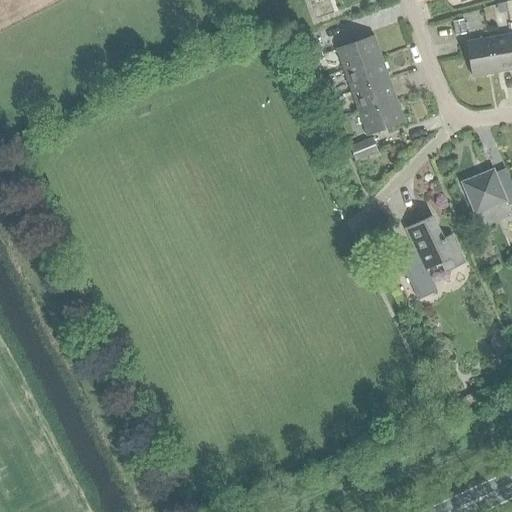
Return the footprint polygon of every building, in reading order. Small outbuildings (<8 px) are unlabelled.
[(464,21),(454,22),(456,36),(466,34),(464,21)] [(487,40),(493,75),(511,71),(511,51),(509,36),(487,40)] [(343,73),(381,60),(374,38),(336,51),(343,73)] [(493,75),(487,40),(464,44),(470,78),(493,75)] [(319,44),(293,53),(297,66),(324,57),(319,44)] [(351,94),(388,81),(381,60),(343,73),(351,94)] [(358,116),(396,103),(388,81),(351,94),(358,116)] [(310,83),(298,89),(306,104),(317,98),(310,83)] [(396,103),(358,116),(365,137),(403,125),(396,103)] [(379,153),(374,138),(351,146),(356,161),(379,153)] [(511,206),(511,192),(508,182),(505,174),(494,179),(491,172),(460,185),(472,217),(504,204),(506,209),(511,206)] [(464,262),(451,236),(444,240),(432,217),(406,231),(416,249),(396,260),(417,298),(435,289),(426,270),(441,262),(446,271),(464,262)]
